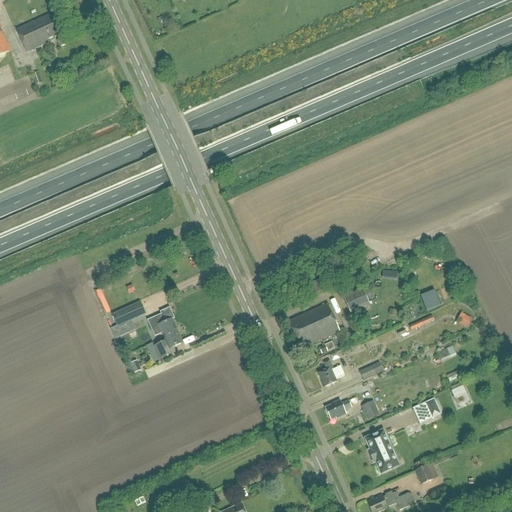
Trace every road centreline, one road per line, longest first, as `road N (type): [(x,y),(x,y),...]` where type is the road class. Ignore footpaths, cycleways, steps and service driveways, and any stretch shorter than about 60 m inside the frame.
road 1 (tertiary): [(340,511),(109,0)]
road 2 (motorway): [(0,246),(511,24)]
road 3 (motorway): [(491,0),(0,211)]
